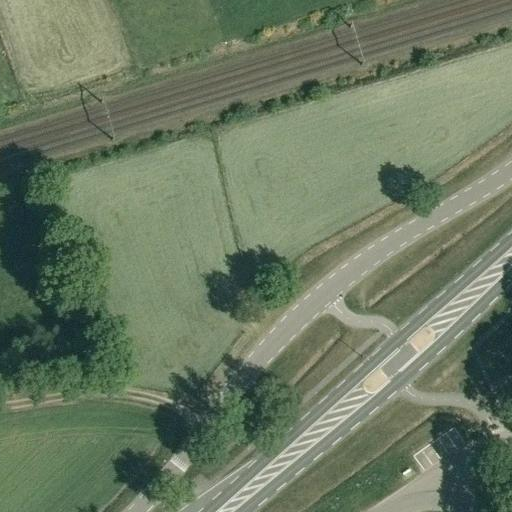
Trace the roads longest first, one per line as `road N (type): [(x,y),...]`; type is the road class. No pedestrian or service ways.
road 1 (unclassified): [(134,511),(257,359),(323,295),(511,173)]
road 2 (primary): [(511,238),(208,511)]
road 3 (primary): [(244,511),(511,274)]
road 4 (track): [(206,429),(131,395),(0,405)]
